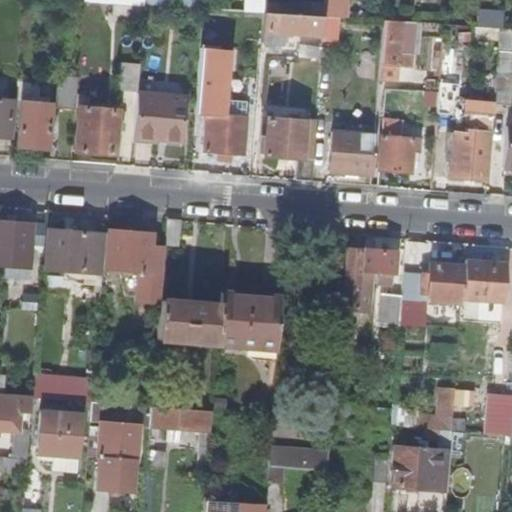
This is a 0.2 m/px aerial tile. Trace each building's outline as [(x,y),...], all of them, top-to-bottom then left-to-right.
[(261,13),(277,14),(277,4),(262,2),(261,13)] [(111,20),(140,21),(141,5),(112,3),(111,20)] [(321,37),(322,17),(277,14),(261,13),(261,16),(260,30),(259,43),(278,46),(278,45),(280,45),(280,33),(321,37)] [(242,27),(260,30),(261,16),(243,14),(242,27)] [(336,41),(338,18),(322,17),(321,37),(320,40),(336,41)] [(399,22),(382,20),(378,80),(396,82),(399,22)] [(510,104),(511,31),(494,30),(493,104),(510,104)] [(298,60),(319,62),(320,49),(299,47),(298,60)] [(129,88),(128,141),(181,143),(182,92),(136,90),(137,63),(116,62),(115,87),(129,88)] [(437,90),(435,117),(453,119),(456,89),(443,87),(444,76),(438,76),(437,90)] [(197,77),(194,116),(205,116),(202,151),(241,154),(244,116),(223,114),(225,88),(217,87),(218,79),(197,77)] [(57,108),(75,109),(75,108),(76,97),(76,84),(59,83),(57,108)] [(37,89),(15,87),(14,102),(20,102),(36,103),(37,89)] [(76,97),(75,108),(84,108),(85,98),(76,97)] [(0,137),(12,138),(14,103),(0,102),(0,137)] [(51,104),(36,103),(20,102),(17,147),(47,149),(51,104)] [(449,179),(488,182),(493,105),(465,103),(462,136),(455,136),(455,140),(452,139),(449,179)] [(84,109),(81,152),(112,155),(115,111),(84,109)] [(293,180),(310,182),(314,123),(260,118),(258,157),(295,160),(293,180)] [(383,121),(380,172),(409,174),(411,152),(417,152),(418,140),(389,137),(390,122),(383,121)] [(511,127),(499,127),(497,173),(511,173),(511,127)] [(330,172),(371,176),(374,136),(358,135),(358,130),(350,129),(350,134),(332,132),(330,172)] [(180,220),(166,219),(163,246),(178,247),(180,220)] [(0,266),(28,269),(31,225),(0,221),(0,266)] [(159,300),(163,246),(144,244),(146,233),(107,229),(104,267),(120,269),(119,279),(125,297),(134,298),(134,303),(158,305),(159,300)] [(101,273),(104,236),(47,231),(44,269),(101,273)] [(394,254),(343,250),(338,308),(367,311),(370,272),(375,273),(374,285),(391,286),(394,254)] [(462,266),(460,301),(501,304),(504,264),(462,261),(462,266)] [(424,302),(459,304),(460,301),(462,266),(427,262),(424,302)] [(99,285),(87,283),(85,300),(97,300),(99,285)] [(220,292),(219,304),(215,346),(275,351),(280,297),(220,292)] [(397,329),(400,295),(379,294),(376,327),(397,329)] [(219,304),(159,300),(158,305),(156,340),(215,346),(219,304)] [(353,325),(337,324),(335,349),(351,350),(353,325)] [(60,389),(31,387),(29,397),(82,401),(82,395),(60,392),(60,389)] [(416,415),(416,428),(449,431),(452,391),(438,389),(436,417),(416,415)] [(1,395),(0,395),(0,432),(17,435),(18,414),(28,415),(29,397),(1,395)] [(150,407),(140,407),(138,427),(148,427),(150,407)] [(150,407),(148,427),(199,431),(197,452),(207,453),(210,412),(150,407)] [(78,415),(38,412),(35,439),(55,441),(54,457),(74,459),(78,415)] [(329,422),(328,436),(366,439),(368,424),(329,422)] [(135,462),(138,427),(98,423),(95,459),(97,459),(94,489),(130,493),(133,462),(135,462)] [(266,466),(324,468),(325,448),(267,446),(266,466)] [(390,488),(444,492),(447,452),(393,447),(390,488)] [(146,451),(145,463),(163,465),(164,452),(146,451)] [(373,481),(385,482),(387,457),(375,456),(373,481)]
